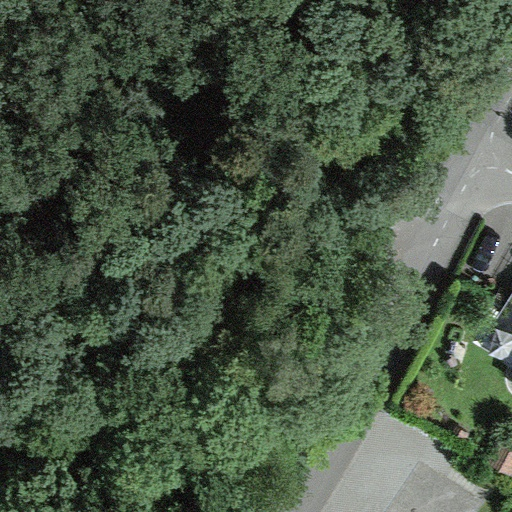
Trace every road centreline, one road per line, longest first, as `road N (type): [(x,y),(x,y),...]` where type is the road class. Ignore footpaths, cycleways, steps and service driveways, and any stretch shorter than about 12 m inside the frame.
road 1 (track): [(0,444),(153,369),(318,267),(445,208)]
road 2 (residential): [(478,160),(445,208),(315,463),(279,511)]
